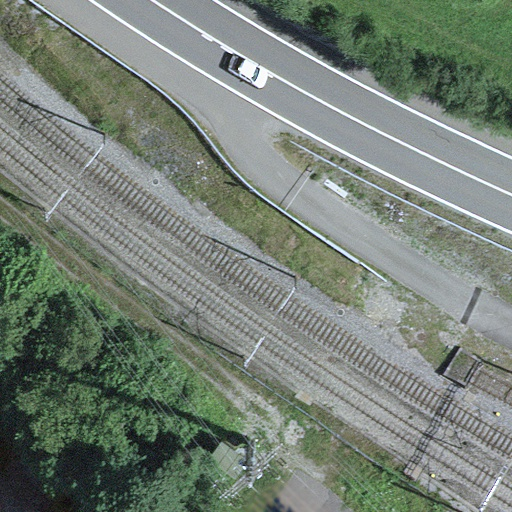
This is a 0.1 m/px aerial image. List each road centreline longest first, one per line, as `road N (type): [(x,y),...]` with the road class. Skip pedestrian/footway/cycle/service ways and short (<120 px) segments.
road 1 (trunk): [(511,193),(208,41),(146,0)]
road 2 (unknown): [(451,280),(287,511)]
